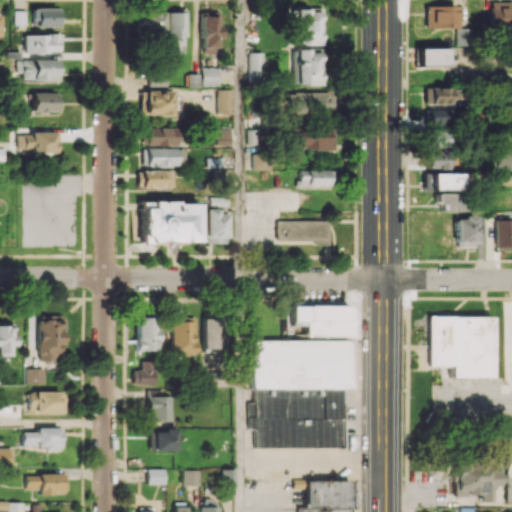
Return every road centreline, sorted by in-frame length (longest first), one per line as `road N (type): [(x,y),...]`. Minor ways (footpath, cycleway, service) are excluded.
road 1 (secondary): [(383,0),(381,511)]
road 2 (residential): [(105,0),(106,511)]
road 3 (residential): [(383,279),(0,278)]
road 4 (residential): [(511,279),(383,279)]
